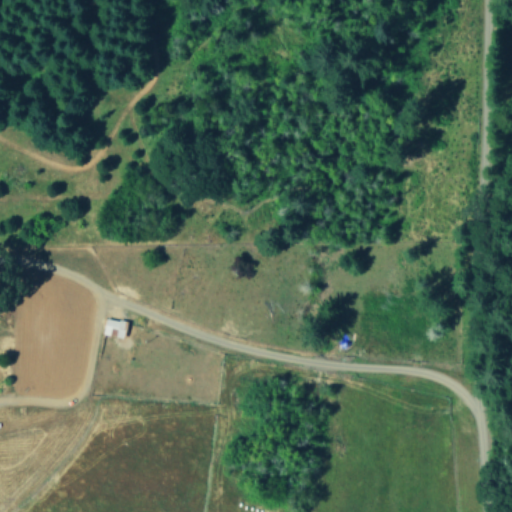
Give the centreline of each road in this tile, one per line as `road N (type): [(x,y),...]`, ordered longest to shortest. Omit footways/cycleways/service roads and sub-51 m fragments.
road 1 (residential): [(486,511),(476,418),(443,383),(270,357),(85,289),(0,274)]
road 2 (residential): [(476,418),(468,297),(478,0)]
